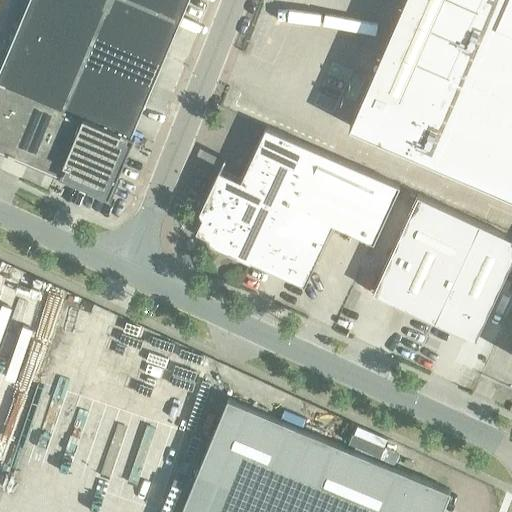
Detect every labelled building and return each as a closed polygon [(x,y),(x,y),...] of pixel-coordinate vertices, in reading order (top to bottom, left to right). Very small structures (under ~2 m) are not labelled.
[(188,0),(29,0),(0,70),(0,146),(73,176),(72,180),(110,195),(127,156),(123,155),(188,0)] [(511,196),(511,0),(437,0),(397,94),(370,82),(350,127),(511,196)] [(400,186),(267,128),(266,128),(241,181),(220,171),(226,159),(225,158),(200,212),(202,219),(197,232),(209,238),(212,245),(251,263),(252,261),(305,286),(333,224),(374,243),(400,186)] [(476,339),(485,321),(511,260),(511,238),(418,195),(374,292),(476,339)] [(442,511),(451,491),(228,399),(197,476),(234,491),(224,511),(442,511)]
